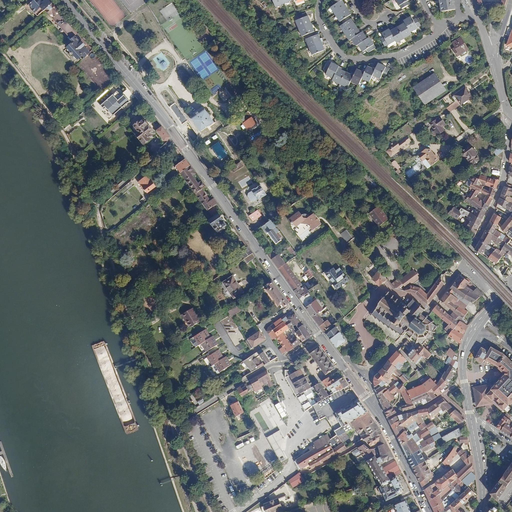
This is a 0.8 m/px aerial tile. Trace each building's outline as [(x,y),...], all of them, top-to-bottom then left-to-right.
[(31,9),(38,17),(45,11),(46,10),(52,4),(48,0),(42,0),(38,4),(35,0),(29,5),(32,9),(31,9)] [(334,0),(336,2),(331,6),(340,20),(341,20),(343,23),(340,25),(349,39),(351,38),(356,45),(358,43),(362,51),(366,48),(368,51),(375,47),(373,44),(374,43),(367,33),(365,34),(360,27),(357,29),(351,18),(350,19),(347,15),(351,13),(348,9),(350,8),(346,1),(343,3),(341,0),(334,0)] [(441,0),(443,9),(456,7),(454,0),(441,0)] [(167,21),(180,13),(172,2),(160,10),(167,21)] [(58,11),(52,4),(46,10),(50,15),(52,13),(54,15),(58,11)] [(305,9),(298,12),(300,15),(296,17),(302,32),(306,30),(308,34),(306,35),(313,50),(325,45),(323,41),(325,39),(322,33),(320,34),(318,30),(315,31),(313,27),(314,27),(308,12),(307,12),(305,9)] [(419,23),(415,17),(412,19),(410,15),(400,21),(401,23),(393,28),(392,25),(381,32),(383,35),(380,37),(384,44),(387,42),(388,43),(395,39),(396,40),(410,32),(409,30),(416,26),(416,25),(419,23)] [(75,37),(70,42),(71,44),(66,48),(70,52),(69,53),(69,54),(70,56),(71,56),(72,56),(73,56),(77,60),(82,55),(84,58),(89,53),(83,46),(84,46),(81,43),(80,43),(75,37)] [(469,48),(463,37),(453,42),(456,46),(454,48),(458,55),(469,48)] [(385,75),(388,68),(385,67),(385,65),(378,62),(376,65),(372,64),(371,66),(367,64),(365,67),(362,66),(361,68),(356,66),(355,69),(352,67),(350,70),(342,66),(344,63),(332,58),(332,59),(329,57),(325,63),(329,65),(327,70),(334,73),(333,76),(348,83),(351,78),(358,82),(361,75),(369,79),(372,73),(380,77),(381,73),(385,75)] [(435,73),(425,80),(430,87),(440,80),(435,73)] [(430,87),(425,80),(414,87),(427,104),(447,90),(440,80),(430,87)] [(457,99),(448,106),(452,111),(461,104),(461,103),(463,102),(463,103),(474,95),(467,85),(454,95),(457,99)] [(184,104),(193,98),(183,86),(175,92),(184,104)] [(113,115),(129,101),(124,95),(119,100),(109,89),(97,100),(103,107),(105,105),(113,115)] [(220,93),(223,101),(230,98),(227,89),(220,93)] [(181,123),(187,119),(173,101),(168,105),(181,123)] [(194,114),(190,116),(194,122),(195,121),(201,130),(209,124),(209,125),(215,121),(211,116),(212,115),(210,111),(208,113),(205,108),(195,115),(194,114)] [(251,115),(243,122),(247,129),(256,123),(251,115)] [(441,132),(446,129),(443,125),(447,122),(442,115),(432,123),(438,130),(439,129),(441,132)] [(140,121),(131,128),(137,135),(134,137),(141,147),(150,139),(148,138),(154,133),(152,130),(152,129),(150,125),(149,126),(144,119),(140,122),(140,121)] [(156,130),(165,143),(167,142),(170,137),(162,126),(156,130)] [(413,140),(409,135),(400,141),(397,137),(389,142),(395,152),(403,147),(404,149),(411,145),(410,143),(413,140)] [(197,137),(190,143),(193,147),(200,141),(197,137)] [(503,150),(503,144),(494,150),(497,155),(503,150)] [(477,154),(471,146),(463,152),(469,160),(470,160),(473,164),(480,159),(477,154)] [(428,168),(438,160),(429,148),(427,148),(418,155),(428,168)] [(190,165),(185,158),(176,165),(181,172),(190,165)] [(244,165),(240,160),(231,167),(234,172),(244,165)] [(190,165),(181,172),(208,210),(214,205),(217,203),(213,198),(211,200),(202,188),(205,185),(201,181),(198,183),(192,174),(195,172),(190,165)] [(378,184),(367,174),(366,175),(378,191),(381,188),(378,184)] [(493,197),(496,188),(492,187),(491,191),(482,187),(482,186),(485,184),(486,184),(489,177),(484,175),(482,174),(480,178),(474,175),(471,181),(473,182),(471,186),(473,187),(479,190),(487,193),(493,197)] [(147,175),(140,180),(144,186),(142,187),(146,192),(155,185),(147,175)] [(378,191),(366,175),(362,179),(374,193),(378,191)] [(271,189),(262,176),(257,180),(259,184),(252,189),(252,190),(248,193),(247,196),(251,201),(254,202),(259,199),(260,199),(267,194),(266,193),(271,189)] [(496,188),(499,179),(494,177),(493,179),(489,177),(486,184),(492,187),(496,188)] [(511,185),(506,183),(503,191),(511,194),(511,188),(510,188),(511,185)] [(479,190),(473,187),(468,195),(473,199),(476,195),(479,191),(479,190)] [(477,206),(485,212),(486,210),(473,199),(468,195),(465,193),(463,196),(477,207),(477,206)] [(473,199),(486,210),(493,197),(487,193),(485,196),(483,200),(476,195),(473,199)] [(511,203),(511,194),(510,196),(502,194),(500,197),(511,203)] [(511,211),(511,212),(510,216),(511,216),(511,203),(500,197),(498,202),(511,211)] [(214,205),(208,210),(211,214),(213,213),(215,216),(211,219),(219,231),(225,227),(225,226),(227,224),(219,213),(220,213),(214,205)] [(448,214),(457,218),(461,214),(459,210),(453,205),(451,209),(448,214)] [(388,219),(379,206),(369,213),(379,226),(388,219)] [(474,213),(482,218),(485,212),(477,206),(477,207),(474,213)] [(259,210),(258,209),(249,215),(253,220),(262,214),(259,210)] [(467,226),(476,233),(482,218),(474,213),(470,211),(467,217),(471,219),(467,226)] [(296,212),(286,219),(288,222),(290,223),(293,227),(298,223),(307,225),(311,231),(314,230),(315,230),(316,230),(318,229),(319,228),(318,227),(320,225),(313,215),(308,218),(307,217),(305,216),(302,216),(299,216),(296,212)] [(494,213),(490,221),(498,224),(499,222),(502,216),(494,213)] [(503,222),(501,224),(503,226),(501,228),(505,231),(507,233),(511,227),(511,216),(510,216),(504,224),(503,222)] [(279,229),(271,218),(261,225),(266,233),(268,232),(275,243),(281,239),(278,236),(281,235),(279,232),(278,232),(276,231),(279,229)] [(490,221),(486,229),(494,234),(497,229),(498,227),(497,226),(498,224),(490,221)] [(340,234),(346,242),(352,237),(346,229),(340,234)] [(486,229),(484,234),(491,239),(494,234),(486,229)] [(497,229),(494,234),(499,237),(507,243),(508,244),(510,239),(497,229)] [(484,234),(481,239),(488,244),(491,239),(484,234)] [(481,239),(475,249),(483,253),(487,246),(490,248),(489,250),(493,253),(495,249),(488,244),(481,239)] [(381,241),(369,251),(373,257),(386,248),(381,241)] [(508,251),(511,254),(511,246),(508,244),(507,243),(505,247),(503,249),(501,252),(500,253),(504,256),(508,251)] [(252,252),(248,246),(241,251),(245,257),(252,252)] [(275,249),(269,253),(272,258),(279,253),(275,249)] [(498,262),(504,256),(500,253),(496,249),(495,249),(493,253),(491,255),(498,262)] [(245,257),(244,258),(247,263),(256,257),(252,252),(245,257)] [(279,253),(272,258),(279,267),(285,263),(279,253)] [(285,263),(279,267),(295,290),(300,285),(301,286),(302,285),(302,284),(286,262),(285,263)] [(336,287),(348,279),(339,266),(335,269),(333,265),(325,271),(326,273),(324,275),(329,282),(331,281),(332,282),(331,284),(334,287),(335,286),(336,287)] [(379,285),(387,278),(382,271),(379,267),(370,275),(379,285)] [(305,271),(311,278),(314,276),(309,269),(305,271)] [(442,279),(442,275),(428,292),(422,287),(415,286),(421,281),(414,271),(412,273),(412,274),(394,287),(416,292),(427,302),(428,303),(444,282),(443,281),(442,279)] [(470,281),(467,278),(461,274),(455,280),(472,291),(474,289),(473,288),(472,289),(466,284),(470,281)] [(244,291),(233,275),(223,282),(234,298),(244,291)] [(472,291),(455,280),(441,300),(457,312),(454,316),(460,320),(455,326),(464,332),(468,324),(464,322),(460,319),(463,316),(469,310),(465,308),(455,303),(451,300),(455,295),(451,292),(453,289),(463,296),(470,300),(473,302),(479,296),(482,295),(477,290),(475,293),(472,291)] [(273,281),(270,283),(267,285),(269,288),(269,289),(279,304),(282,302),(285,305),(286,304),(288,307),(290,306),(288,303),(289,302),(273,281)] [(300,285),(295,290),(300,297),(310,291),(309,290),(311,288),(310,286),(308,288),(307,286),(303,289),(301,286),(300,285)] [(465,308),(470,300),(463,296),(453,289),(451,292),(455,295),(451,300),(455,303),(465,308)] [(374,314),(376,316),(375,318),(376,319),(377,317),(380,320),(380,321),(381,321),(385,323),(384,324),(385,325),(386,324),(389,326),(388,327),(390,328),(390,327),(393,329),(392,330),(394,330),(394,329),(397,331),(396,332),(397,333),(398,332),(401,333),(400,335),(401,335),(402,334),(403,335),(407,331),(409,333),(411,335),(410,337),(411,338),(413,336),(417,339),(417,341),(418,341),(419,340),(427,339),(427,340),(429,340),(428,338),(434,331),(436,331),(436,330),(434,330),(433,321),(434,321),(433,319),(432,320),(428,317),(429,316),(428,315),(427,314),(427,315),(425,314),(422,312),(424,310),(425,309),(425,308),(425,307),(424,308),(421,305),(420,304),(418,302),(417,301),(416,301),(413,298),(413,297),(412,298),(412,299),(409,303),(408,302),(407,303),(408,304),(407,305),(401,300),(400,302),(397,300),(399,298),(398,297),(396,299),(393,296),(394,295),(393,294),(392,295),(389,293),(390,291),(388,290),(387,292),(386,290),(385,292),(386,293),(384,297),(382,295),(380,297),(382,298),(379,302),(378,300),(376,302),(378,304),(376,308),(374,306),(373,307),(375,309),(374,311),(373,312),(372,313),(371,312),(370,313),(371,313),(371,315),(372,315),(373,314),(374,314)] [(310,291),(300,297),(313,315),(319,311),(323,309),(310,291)] [(239,303),(228,310),(230,313),(231,315),(242,308),(239,303)] [(454,316),(437,304),(433,310),(446,321),(448,323),(454,316)] [(319,311),(313,315),(320,325),(325,321),(323,318),(325,316),(325,315),(324,315),(323,316),(319,311)] [(177,321),(178,323),(182,331),(192,325),(185,312),(174,317),(176,321),(177,321)] [(231,315),(230,313),(220,319),(236,345),(246,339),(231,315)] [(303,324),(296,313),(289,318),(293,325),(296,323),(299,327),(303,324)] [(280,349),(283,353),(286,351),(287,352),(294,347),(289,339),(284,331),(278,335),(274,329),(285,321),(289,318),(287,315),(285,315),(269,327),(267,330),(273,339),(276,336),(283,346),(280,349)] [(460,320),(454,316),(448,323),(445,327),(451,331),(449,334),(461,342),(464,332),(455,326),(460,320)] [(293,325),(289,318),(285,321),(289,328),(290,329),(290,328),(292,330),(293,332),(296,330),(296,329),(293,325)] [(325,321),(320,325),(325,332),(329,329),(334,326),(332,324),(328,318),(325,321)] [(289,328),(285,321),(274,329),(278,335),(284,331),(288,328),(289,328)] [(311,334),(303,324),(299,327),(300,329),(306,337),(307,338),(310,336),(311,334)] [(329,329),(325,332),(337,348),(347,340),(337,327),(335,325),(332,328),(334,329),(331,331),(329,329)] [(444,332),(440,328),(436,333),(436,337),(438,339),(442,334),(443,335),(444,334),(443,333),(444,332)] [(200,344),(203,342),(211,337),(206,329),(195,336),(200,344)] [(306,337),(300,329),(297,331),(302,340),(306,337)] [(260,330),(246,340),(251,347),(265,338),(260,330)] [(289,339),(294,347),(300,342),(295,335),(293,336),(289,339)] [(211,337),(203,342),(208,350),(218,344),(213,336),(211,337)] [(417,348),(407,339),(404,343),(412,349),(408,354),(414,360),(415,362),(416,362),(423,355),(417,350),(417,349),(416,348),(417,348)] [(431,348),(430,348),(428,345),(426,347),(423,344),(422,343),(417,348),(416,348),(417,349),(417,350),(423,355),(424,354),(429,358),(433,353),(429,350),(431,348)] [(511,362),(493,347),(490,350),(484,345),(480,350),(479,353),(476,359),(483,362),(487,357),(497,363),(504,370),(506,368),(508,370),(508,377),(506,379),(504,376),(490,391),(489,389),(489,384),(475,386),(478,406),(483,406),(483,404),(485,403),(492,402),(506,406),(507,405),(508,405),(509,404),(510,405),(511,403),(511,362)] [(335,366),(319,346),(311,352),(326,373),(335,366)] [(455,354),(456,352),(450,347),(446,353),(452,358),(453,357),(455,354)] [(262,348),(257,351),(259,355),(253,360),(259,368),(265,364),(259,357),(261,355),(266,363),(270,361),(262,348)] [(213,364),(216,362),(223,358),(218,350),(208,356),(213,364)] [(402,361),(405,358),(406,358),(398,350),(389,360),(398,367),(398,368),(403,363),(402,361)] [(511,362),(511,361),(504,353),(499,350),(498,350),(505,356),(511,362)] [(257,351),(246,359),(254,369),(249,372),(250,373),(259,368),(253,360),(259,355),(257,351)] [(223,358),(216,362),(221,371),(231,364),(226,356),(223,358)] [(458,364),(458,361),(455,359),(453,357),(452,358),(448,365),(456,369),(458,364)] [(502,376),(489,389),(490,391),(504,376),(506,379),(508,377),(508,370),(506,368),(504,370),(497,363),(487,357),(483,362),(485,365),(488,361),(502,373),(502,376)] [(246,359),(240,362),(248,375),(250,373),(249,372),(254,369),(246,359)] [(395,371),(398,367),(389,360),(386,364),(395,371)] [(392,375),(395,371),(386,364),(383,367),(392,375)] [(448,381),(456,369),(448,365),(446,367),(449,369),(448,372),(447,371),(443,374),(442,376),(448,381)] [(385,380),(386,381),(393,376),(392,375),(383,367),(380,370),(388,377),(385,380)] [(401,377),(404,373),(398,368),(398,367),(395,371),(392,375),(393,376),(394,377),(395,376),(396,377),(398,376),(399,375),(401,377)] [(290,374),(301,392),(311,386),(310,384),(301,368),(290,374)] [(267,370),(262,373),(268,384),(269,387),(274,385),(271,379),(267,370)] [(327,386),(343,377),(343,376),(339,370),(322,380),(327,386)] [(384,379),(379,371),(375,375),(373,379),(375,387),(379,384),(382,382),(384,379)] [(262,373),(257,376),(262,384),(263,386),(265,385),(268,384),(262,373)] [(406,386),(407,387),(412,382),(409,379),(404,373),(401,377),(404,380),(402,383),(398,380),(395,383),(399,387),(401,391),(406,386)] [(252,383),(248,385),(253,393),(262,388),(260,385),(262,384),(257,376),(250,380),(252,383)] [(447,383),(448,381),(442,376),(437,383),(432,387),(437,395),(441,392),(439,390),(447,383)] [(336,387),(345,380),(343,377),(327,386),(329,389),(330,389),(335,386),(336,387)] [(432,387),(437,383),(431,377),(423,384),(428,390),(432,387)] [(343,387),(348,384),(345,380),(336,387),(335,386),(330,389),(332,392),(343,387)] [(320,394),(317,397),(319,401),(329,394),(327,391),(319,381),(315,384),(318,389),(317,390),(320,394)] [(399,392),(401,391),(399,387),(395,383),(391,385),(388,387),(392,392),(396,389),(399,392)] [(384,392),(387,388),(384,384),(381,387),(381,386),(376,389),(376,390),(381,403),(387,399),(383,393),(383,392),(384,392)] [(412,397),(428,390),(423,384),(408,390),(412,397)] [(240,387),(237,389),(242,396),(249,392),(246,386),(242,389),(240,387)] [(301,392),(305,400),(315,393),(311,386),(301,392)] [(414,402),(412,397),(408,390),(407,387),(406,386),(401,391),(407,403),(414,402)] [(395,396),(392,392),(388,387),(387,388),(384,392),(390,400),(395,396)] [(432,398),(437,395),(432,387),(428,390),(432,398)] [(423,403),(432,398),(428,390),(412,397),(414,402),(407,403),(401,406),(398,407),(399,409),(403,410),(415,407),(414,403),(421,399),(423,403)] [(305,400),(310,407),(312,405),(315,404),(317,402),(319,401),(317,397),(315,393),(305,400)] [(261,408),(265,406),(259,397),(257,399),(256,400),(261,408)] [(443,398),(437,402),(441,408),(442,409),(447,405),(445,403),(447,402),(443,398)] [(337,435),(345,431),(353,428),(352,426),(350,422),(363,413),(364,414),(368,411),(361,402),(359,399),(357,400),(355,401),(356,403),(343,411),(342,408),(336,412),(340,419),(339,420),(342,425),(334,429),(337,435)] [(392,406),(392,405),(387,399),(381,403),(385,412),(392,406)] [(244,413),(238,401),(231,405),(237,416),(244,413)] [(315,404),(319,410),(321,414),(323,413),(317,402),(315,404)] [(441,408),(437,402),(428,408),(431,416),(439,410),(441,408)] [(307,409),(315,422),(320,419),(316,412),(312,405),(310,407),(307,409)] [(396,411),(392,406),(385,412),(387,416),(396,411)] [(431,416),(428,408),(418,410),(420,415),(421,415),(422,417),(425,415),(429,423),(426,425),(427,427),(429,430),(435,426),(435,427),(436,427),(433,421),(431,416)] [(420,415),(418,410),(418,409),(410,412),(412,416),(413,416),(416,420),(420,417),(420,415)] [(465,418),(455,409),(450,414),(459,422),(465,418)] [(300,411),(293,415),(295,419),(293,420),(298,428),(307,422),(300,411)] [(350,422),(352,426),(354,424),(358,430),(359,432),(364,429),(375,420),(368,411),(364,414),(363,413),(350,422)] [(412,416),(410,412),(403,414),(407,420),(412,416)] [(407,420),(403,414),(400,414),(398,415),(400,420),(403,423),(407,420)] [(400,420),(398,415),(393,417),(389,419),(392,425),(400,420)] [(424,423),(420,417),(416,420),(413,416),(412,416),(407,420),(403,423),(394,429),(398,438),(406,432),(408,432),(412,433),(415,431),(414,430),(413,428),(412,426),(408,429),(406,427),(414,421),(417,425),(419,424),(420,426),(424,423)] [(496,427),(501,431),(508,419),(504,416),(496,427)] [(501,431),(510,437),(511,434),(511,424),(511,426),(509,425),(511,421),(510,420),(508,419),(501,431)] [(380,427),(375,420),(364,429),(367,433),(380,427)] [(400,420),(392,425),(393,427),(394,429),(403,423),(400,420)] [(437,431),(435,427),(435,426),(429,430),(430,433),(429,434),(431,436),(437,431)] [(362,436),(363,438),(366,441),(382,432),(380,427),(367,433),(366,434),(362,436)] [(429,430),(427,427),(422,430),(419,433),(414,436),(413,437),(415,440),(419,438),(420,440),(429,434),(430,433),(429,430)] [(462,433),(459,428),(454,430),(442,437),(445,441),(456,435),(456,436),(462,433)] [(382,432),(366,441),(371,445),(381,441),(382,442),(383,443),(386,441),(385,440),(382,432)] [(412,438),(413,437),(414,436),(413,434),(410,436),(408,432),(406,432),(398,438),(401,444),(412,438)] [(434,441),(441,438),(439,433),(432,437),(434,441)] [(299,464),(300,466),(301,469),(310,463),(320,456),(332,449),(328,441),(331,440),(328,434),(314,442),(315,444),(310,447),(311,450),(296,459),(299,464)] [(417,446),(412,438),(401,444),(406,453),(408,457),(420,450),(417,446)] [(386,441),(383,443),(378,445),(380,456),(390,450),(386,441)] [(232,464),(234,471),(245,467),(244,462),(240,463),(238,460),(243,458),(240,446),(238,447),(237,442),(224,447),(228,458),(232,456),(234,463),(232,464)] [(375,453),(374,448),(369,449),(364,444),(359,447),(366,460),(375,456),(376,455),(375,453)] [(474,469),(471,454),(463,444),(460,449),(461,450),(458,452),(459,453),(467,465),(459,472),(457,475),(459,478),(461,481),(462,480),(474,469)] [(460,449),(456,445),(448,456),(451,459),(459,453),(458,452),(461,450),(460,449)] [(420,450),(408,457),(413,467),(425,461),(429,458),(428,456),(425,458),(422,453),(428,449),(428,448),(427,446),(423,448),(420,450)] [(274,448),(265,451),(269,461),(278,457),(274,448)] [(333,448),(332,449),(320,456),(323,461),(336,453),(333,448)] [(256,471),(270,464),(262,449),(248,457),(256,471)] [(390,450),(380,456),(379,456),(379,454),(378,454),(378,457),(376,458),(379,463),(380,463),(381,465),(384,463),(383,462),(394,457),(390,450)] [(310,463),(312,467),(323,461),(320,456),(310,463)] [(375,456),(366,460),(380,485),(386,481),(390,479),(396,475),(401,471),(395,459),(381,467),(381,466),(379,463),(376,458),(375,456)] [(425,461),(413,467),(418,477),(424,474),(426,473),(427,477),(432,472),(425,461)] [(495,500),(511,477),(511,462),(491,495),(495,500)] [(476,478),(474,469),(462,480),(467,484),(468,485),(476,478)] [(453,470),(446,476),(451,484),(455,480),(459,478),(457,475),(453,470)] [(426,478),(421,482),(423,486),(429,482),(428,481),(431,478),(435,475),(432,472),(427,477),(426,478)] [(303,480),(299,473),(297,473),(288,480),(292,486),(303,480)] [(390,479),(386,481),(387,483),(389,482),(391,486),(392,485),(393,488),(394,490),(395,489),(398,495),(400,494),(399,493),(401,492),(401,491),(401,490),(403,489),(396,475),(390,479)] [(451,484),(446,476),(436,483),(443,492),(444,490),(449,486),(451,484)] [(511,497),(511,477),(495,500),(500,505),(503,508),(511,497)] [(243,492),(254,484),(251,479),(239,486),(243,492)] [(455,480),(451,484),(449,486),(452,488),(454,490),(457,492),(462,486),(459,483),(455,480)] [(467,484),(462,480),(461,481),(459,483),(462,486),(466,490),(468,488),(466,486),(467,484)] [(387,483),(381,486),(379,487),(380,488),(377,489),(380,496),(383,495),(386,500),(397,495),(397,496),(398,495),(395,489),(394,490),(393,491),(392,489),(393,488),(392,485),(391,486),(389,482),(387,483)] [(443,492),(436,483),(431,485),(435,490),(439,496),(443,492)] [(468,485),(467,484),(466,486),(468,488),(466,490),(461,494),(466,500),(474,492),(468,485)] [(435,490),(431,485),(425,490),(427,495),(435,490)] [(427,495),(431,502),(440,496),(439,496),(435,490),(427,495)] [(444,503),(445,501),(445,500),(443,500),(441,498),(443,496),(444,497),(448,493),(446,491),(446,492),(444,490),(443,492),(439,496),(440,496),(431,502),(434,509),(441,505),(444,503)] [(466,500),(461,494),(451,505),(455,510),(455,511),(456,511),(461,511),(460,511),(457,509),(466,500)] [(290,505),(286,496),(283,497),(283,495),(263,504),(278,498),(282,508),(290,505)] [(266,511),(272,511),(282,508),(278,498),(263,504),(266,511)] [(411,511),(405,499),(395,504),(397,511),(411,511)] [(435,511),(442,511),(448,509),(444,503),(441,505),(434,509),(435,511)] [(469,511),(472,511),(474,509),(469,503),(466,506),(470,511),(469,511)]
